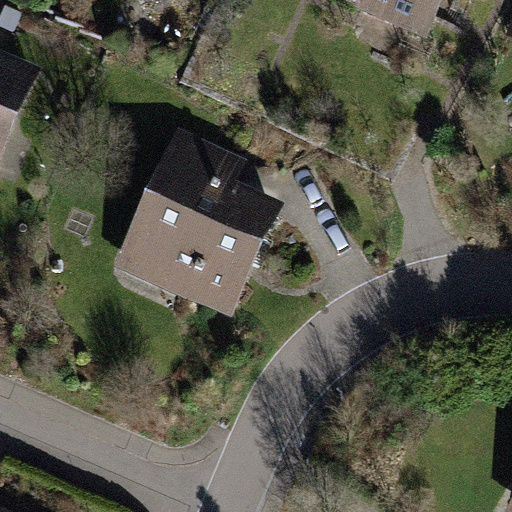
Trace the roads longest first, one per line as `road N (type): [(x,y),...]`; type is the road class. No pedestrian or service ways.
road 1 (residential): [(511,286),(405,301),(322,348),(272,408),(227,511)]
road 2 (residential): [(0,425),(195,511)]
